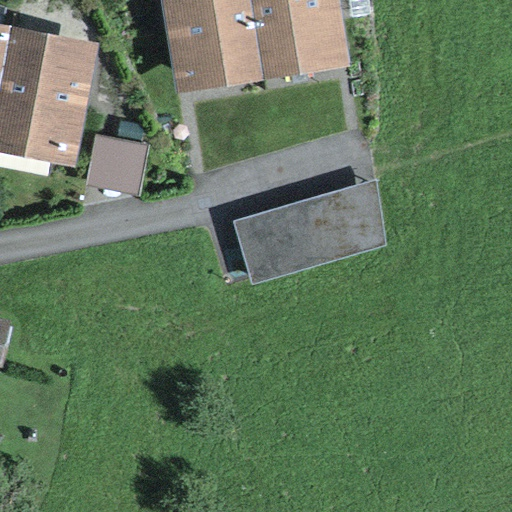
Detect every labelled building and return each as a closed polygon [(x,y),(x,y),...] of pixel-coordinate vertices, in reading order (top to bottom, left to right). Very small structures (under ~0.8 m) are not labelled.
[(175,0),(188,76),(261,64),(250,0),(175,0)] [(334,52),(325,0),(250,0),(261,64),(334,52)] [(0,137),(64,150),(83,52),(8,37),(0,78),(0,137)] [(150,148),(97,137),(87,189),(140,199),(150,148)] [(287,209),(304,264),(351,249),(335,194),(287,209)] [(242,233),(255,277),(304,264),(287,209),(268,214),(271,225),(242,233)]
